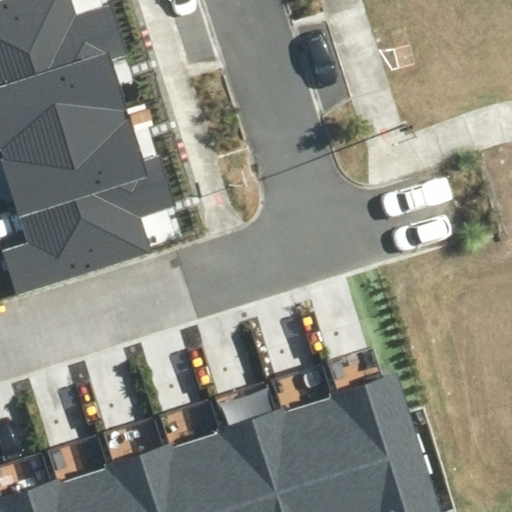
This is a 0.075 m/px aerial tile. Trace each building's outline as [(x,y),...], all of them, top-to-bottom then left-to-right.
[(0,0),(0,87),(112,53),(127,49),(113,3),(80,13),(76,0),(0,0)] [(128,106),(112,53),(0,87),(0,145),(0,146),(128,106)] [(146,161),(128,106),(0,146),(21,214),(150,173),(146,161)] [(162,156),(146,161),(150,173),(21,214),(29,239),(4,247),(19,294),(156,251),(144,215),(178,205),(162,156)] [(394,355),(338,373),(381,511),(385,511),(439,495),(394,355)] [(381,511),(338,373),(281,391),(319,511),(381,511)] [(319,511),(281,391),(224,409),(257,511),(319,511)] [(257,511),(224,409),(168,427),(194,511),(257,511)] [(194,511),(168,427),(111,445),(132,511),(194,511)] [(132,511),(111,445),(54,462),(70,511),(132,511)] [(70,511),(54,462),(0,479),(0,487),(7,511),(70,511)]
